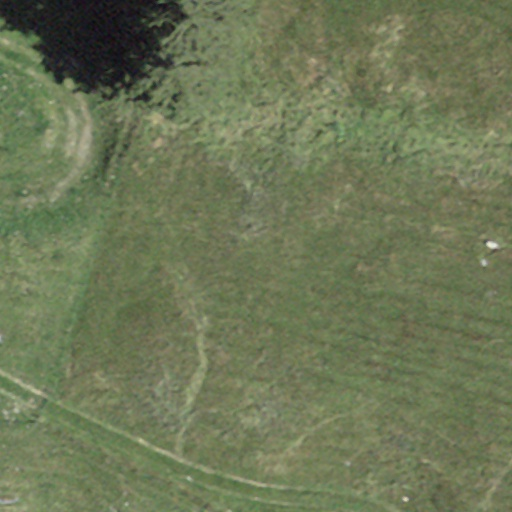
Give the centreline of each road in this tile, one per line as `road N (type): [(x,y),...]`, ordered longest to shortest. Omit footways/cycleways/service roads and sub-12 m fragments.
road 1 (track): [(381,511),(207,465),(0,369)]
road 2 (track): [(0,189),(36,192),(56,183),(72,170),(82,125),(61,81),(0,46)]
